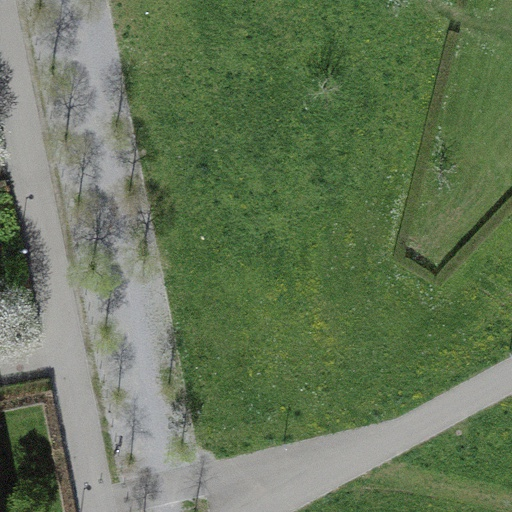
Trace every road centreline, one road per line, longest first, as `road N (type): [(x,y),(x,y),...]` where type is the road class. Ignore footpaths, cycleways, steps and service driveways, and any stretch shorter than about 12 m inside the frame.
road 1 (residential): [(96,511),(0,27)]
road 2 (motorway): [(511,346),(254,511)]
